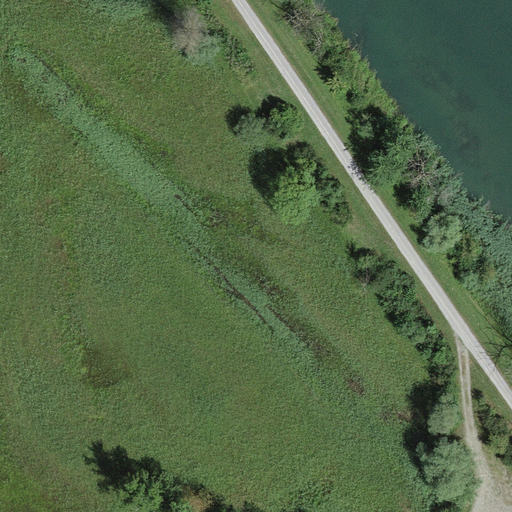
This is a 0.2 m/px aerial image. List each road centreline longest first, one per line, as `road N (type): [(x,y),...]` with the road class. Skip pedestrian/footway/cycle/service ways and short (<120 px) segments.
road 1 (track): [(236,0),(511,403)]
road 2 (track): [(457,324),(485,502),(473,511)]
